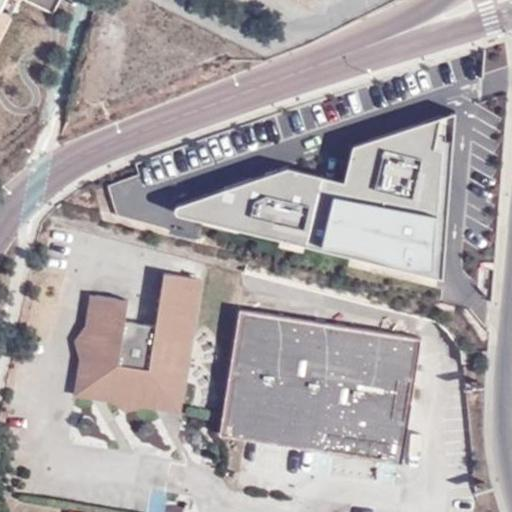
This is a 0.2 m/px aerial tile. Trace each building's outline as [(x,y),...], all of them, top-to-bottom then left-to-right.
[(0,0),(0,33),(17,0),(0,0)] [(451,162),(454,113),(352,146),(344,182),(288,167),(178,202),(176,208),(179,214),(426,273),(432,252),(444,256),(447,210),(433,206),(444,161),(451,162)] [(344,182),(352,146),(288,167),(344,182)] [(447,210),(451,162),(444,161),(433,206),(447,210)] [(443,276),(444,256),(432,252),(426,273),(443,276)] [(143,399),(179,404),(200,280),(170,275),(163,327),(123,322),(126,299),(98,295),(94,322),(78,339),(87,356),(82,389),(113,393),(126,407),(143,399)] [(241,310),(220,435),(251,439),(394,462),(404,454),(423,339),(241,310)]
